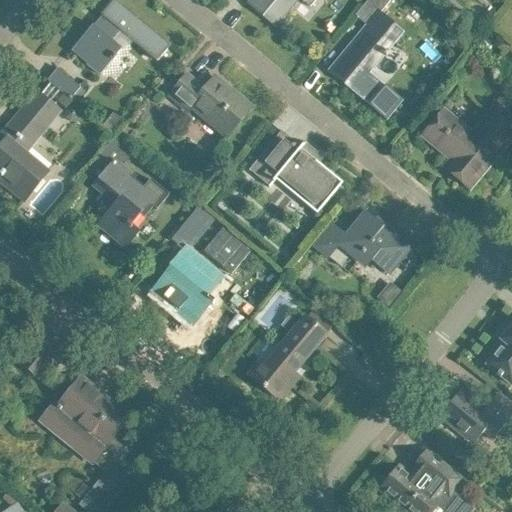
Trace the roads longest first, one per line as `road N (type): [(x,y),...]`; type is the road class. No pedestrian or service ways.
road 1 (residential): [(498,263),(179,0)]
road 2 (unclassified): [(279,486),(0,254)]
road 3 (residential): [(302,503),(498,263)]
